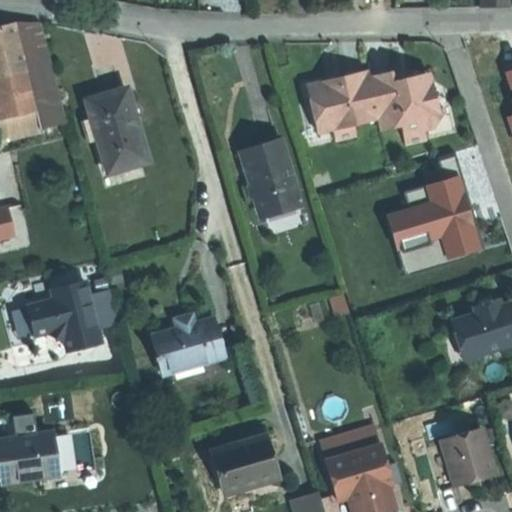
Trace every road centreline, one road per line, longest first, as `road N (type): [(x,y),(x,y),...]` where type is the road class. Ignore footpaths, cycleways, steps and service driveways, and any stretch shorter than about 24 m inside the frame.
road 1 (residential): [(0,7),(178,30),(511,19)]
road 2 (unknown): [(455,21),(511,176)]
